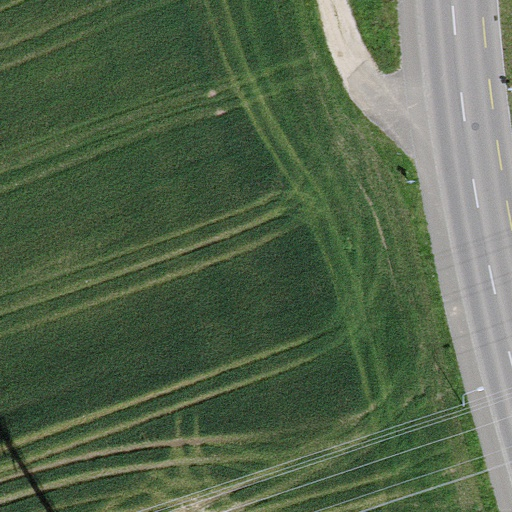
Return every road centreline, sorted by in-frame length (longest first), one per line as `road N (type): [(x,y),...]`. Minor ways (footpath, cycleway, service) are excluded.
road 1 (secondary): [(511,448),(458,205),(462,0)]
road 2 (track): [(332,0),(351,65),(460,130)]
